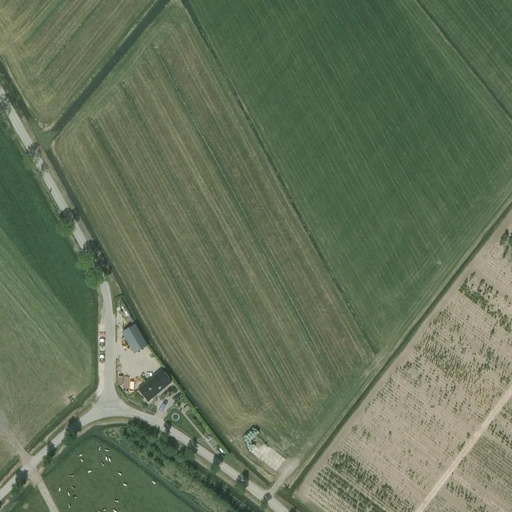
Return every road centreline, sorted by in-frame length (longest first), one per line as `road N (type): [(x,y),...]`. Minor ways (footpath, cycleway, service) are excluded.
road 1 (unclassified): [(100,431),(98,286),(0,110)]
road 2 (unclassified): [(100,431),(145,433),(263,511)]
road 3 (unclassified): [(0,506),(75,442),(100,431)]
